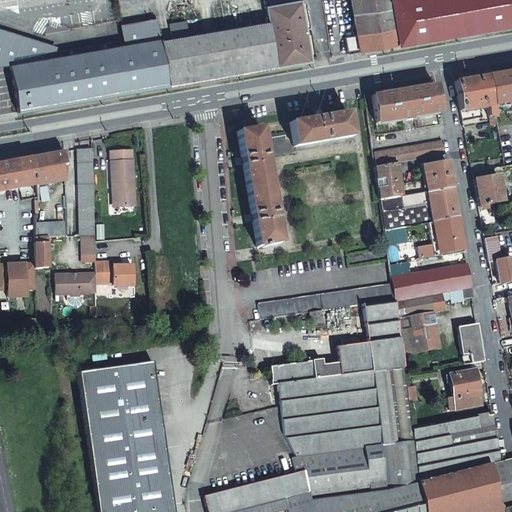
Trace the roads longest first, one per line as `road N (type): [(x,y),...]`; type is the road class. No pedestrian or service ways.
road 1 (residential): [(511,449),(440,65)]
road 2 (secondary): [(438,50),(202,91)]
road 3 (secondary): [(205,106),(440,65)]
road 4 (residential): [(205,106),(231,338)]
road 5 (secondary): [(0,143),(205,106)]
road 6 (secondary): [(202,91),(0,127)]
road 7 (unknown): [(229,329),(182,479),(180,511)]
